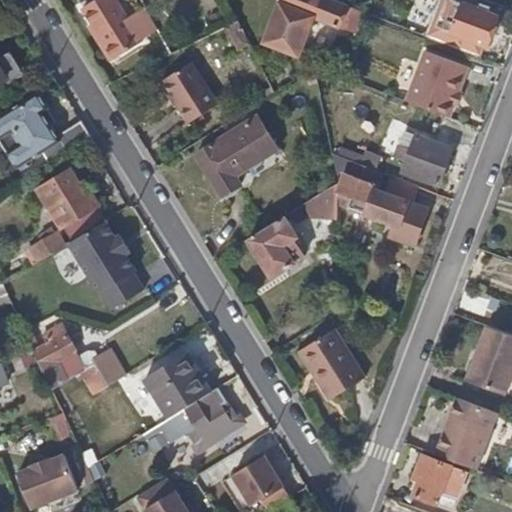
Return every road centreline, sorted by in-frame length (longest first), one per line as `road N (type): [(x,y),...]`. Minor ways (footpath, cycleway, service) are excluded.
road 1 (residential): [(32,0),(349,511)]
road 2 (residential): [(511,85),(357,511)]
